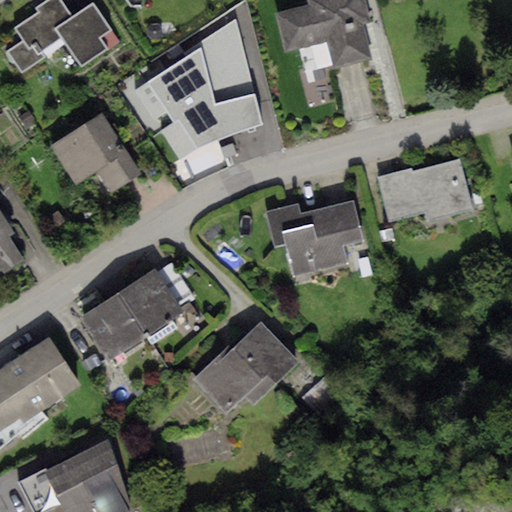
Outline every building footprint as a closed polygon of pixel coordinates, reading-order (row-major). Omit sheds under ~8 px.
[(23,41),(7,51),(22,73),(46,57),(42,51),(60,39),(80,69),(110,50),(102,38),(113,30),(95,2),(73,16),(62,0),(47,0),(36,7),(40,13),(15,28),(23,41)] [(306,0),(308,5),(275,12),(284,51),(327,41),(333,66),(370,58),(362,24),(369,23),(364,0),(306,0)] [(261,126),(235,20),(136,91),(180,161),(197,150),(261,126)] [(157,23),(151,24),(146,28),(147,35),(152,39),(158,40),(162,34),(161,28),(157,23)] [(29,110),(19,117),(25,126),(35,119),(29,110)] [(103,112),(51,146),(75,182),(96,169),(112,193),(143,173),(103,112)] [(411,169),(378,178),(390,221),(426,212),(429,221),(471,210),(458,161),(412,173),(411,169)] [(297,207),(267,214),(276,249),(286,247),(294,279),(347,266),(343,246),(362,242),(353,204),(300,217),(297,207)] [(0,211),(0,271),(0,272),(4,274),(26,261),(9,235),(13,232),(0,211)] [(58,211),(44,222),(54,235),(67,224),(58,211)] [(173,263),(159,272),(179,303),(193,294),(173,263)] [(157,269),(118,294),(145,336),(184,311),(179,303),(159,272),(157,269)] [(145,336),(118,294),(81,318),(108,360),(145,336)] [(244,331),(195,381),(228,413),(243,399),(254,410),(302,362),(260,321),(247,334),(244,331)] [(0,444),(17,433),(23,441),(54,419),(49,411),(86,384),(49,332),(0,366),(0,444)] [(94,353),(80,363),(87,373),(101,363),(94,353)] [(326,375),(303,399),(319,414),(342,391),(326,375)] [(130,511),(108,439),(45,471),(61,503),(65,511),(130,511)] [(42,511),(61,503),(45,471),(19,483),(33,511),(42,511)]
